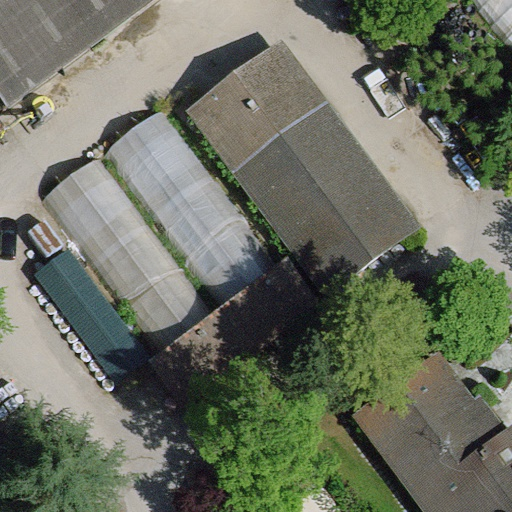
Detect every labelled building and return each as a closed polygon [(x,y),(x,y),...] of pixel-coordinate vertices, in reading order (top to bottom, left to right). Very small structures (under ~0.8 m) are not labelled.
[(0,0),(0,85),(11,101),(149,0),(0,0)] [(337,302),(420,241),(286,60),(203,121),(337,302)] [(121,142),(156,190),(203,156),(168,108),(121,142)] [(295,278),(165,371),(198,416),(327,323),(295,278)] [(511,511),(511,446),(487,412),(478,419),(443,370),(370,423),(434,511),(511,511)]
